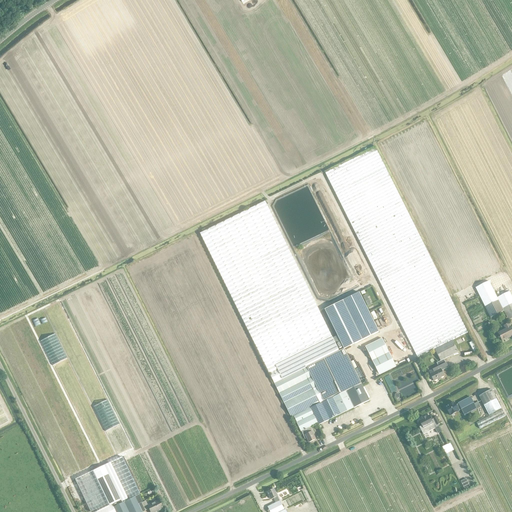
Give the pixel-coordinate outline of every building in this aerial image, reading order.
[(435,349),(453,340),(468,333),(375,147),(325,172),(418,358),(435,349)] [(265,201),(199,234),(255,344),(291,417),(294,416),(301,431),(310,427),(318,423),(318,425),(369,400),(344,349),(339,351),(320,312),(265,201)] [(490,318),(504,311),(511,306),(511,296),(509,291),(497,297),(489,281),(475,288),(490,318)] [(74,294),(86,323),(91,321),(92,325),(93,324),(80,292),(74,294)] [(359,292),(325,309),(344,349),(379,332),(359,292)] [(72,296),(67,298),(81,328),(82,327),(84,331),(87,329),(72,296)] [(511,335),(511,330),(508,323),(504,325),(506,329),(498,333),(499,332),(501,336),(500,336),(502,341),(511,335)] [(94,355),(99,354),(93,338),(89,339),(94,355)] [(365,346),(379,375),(396,367),(382,338),(365,346)] [(440,361),(444,359),(458,352),(453,340),(435,349),(440,361)] [(106,349),(102,341),(97,343),(102,352),(106,349)] [(476,350),(476,348),(475,347),(475,345),(474,344),(472,343),(471,342),(468,342),(467,342),(465,342),(464,343),(463,344),(461,345),(461,346),(460,348),(460,349),(460,351),(461,353),(461,354),(462,355),(463,356),(465,357),(466,357),(468,358),(469,358),(471,357),(473,356),(474,355),(474,354),(475,353),(476,351),(476,350)] [(84,350),(70,357),(81,381),(95,375),(84,350)] [(104,355),(111,371),(116,368),(109,353),(104,355)] [(114,382),(103,357),(98,359),(109,384),(114,382)] [(440,361),(439,361),(436,363),(438,367),(429,371),(432,377),(431,378),(432,379),(433,380),(434,381),(444,376),(441,370),(448,367),(444,359),(440,361)] [(391,392),(396,390),(393,381),(388,383),(391,392)] [(489,415),(501,408),(491,389),(479,396),(489,415)] [(458,404),(461,409),(464,415),(476,409),(477,409),(480,407),(478,402),(474,404),(470,397),(458,403),(458,404)] [(449,405),(446,407),(450,415),(451,415),(458,411),(461,409),(458,404),(456,405),(454,403),(454,402),(449,405)] [(88,437),(103,430),(92,405),(77,412),(88,437)] [(477,423),(479,428),(479,429),(506,415),(503,410),(477,423)] [(40,424),(45,422),(41,411),(36,413),(40,424)] [(429,415),(419,421),(423,428),(433,423),(433,422),(434,422),(436,425),(440,423),(437,416),(433,418),(433,419),(431,420),(429,415)] [(310,427),(301,431),(304,436),(305,435),(309,442),(316,439),(313,434),(310,427)] [(443,446),(446,453),(454,449),(451,442),(443,446)] [(57,458),(63,469),(68,466),(62,455),(57,458)] [(91,511),(97,509),(98,511),(111,505),(112,507),(135,497),(134,495),(139,493),(123,461),(77,483),(91,511)] [(466,478),(460,481),(464,489),(470,487),(466,478)] [(274,498),(277,496),(278,496),(274,489),(267,492),(271,499),(274,498)] [(141,511),(142,511),(141,511),(144,510),(141,503),(142,503),(138,495),(135,497),(112,507),(111,505),(98,511),(95,511),(141,511)] [(280,501),(277,496),(274,498),(276,503),(268,507),(270,511),(279,511),(284,510),(280,501)] [(145,501),(142,503),(141,503),(144,510),(145,511),(149,509),(150,511),(153,511),(162,508),(158,500),(147,505),(145,501)]
